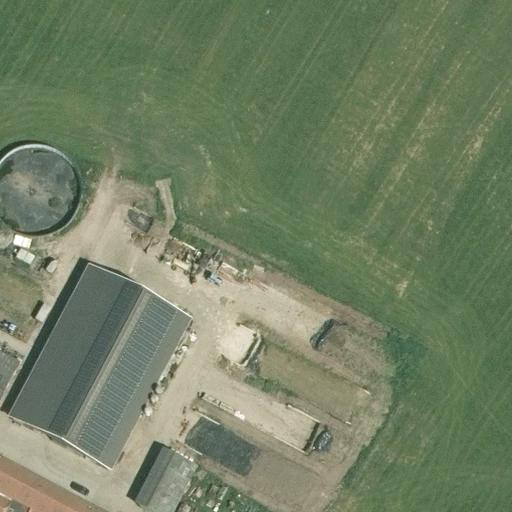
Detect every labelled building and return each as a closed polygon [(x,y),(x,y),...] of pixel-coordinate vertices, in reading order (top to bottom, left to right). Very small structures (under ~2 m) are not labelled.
[(147,231),(156,217),(133,203),(125,217),(147,231)] [(12,421),(107,472),(187,321),(92,271),(12,421)] [(23,302),(21,313),(38,317),(41,306),(23,302)] [(0,355),(0,401),(19,365),(0,355)] [(138,497),(163,511),(170,511),(199,462),(168,444),(138,497)] [(99,511),(0,459),(0,511),(6,511),(11,504),(26,511),(99,511)]
